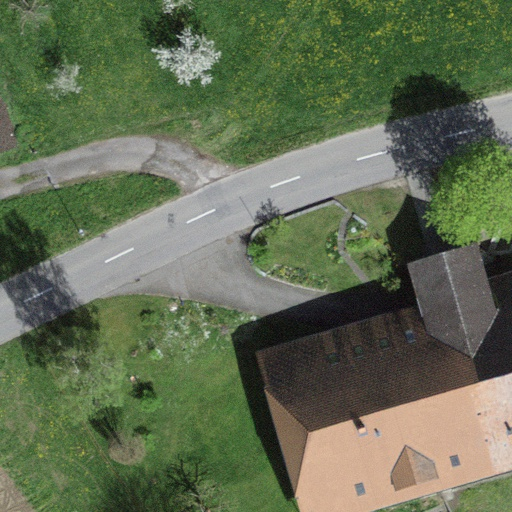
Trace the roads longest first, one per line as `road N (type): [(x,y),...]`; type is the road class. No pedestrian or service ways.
road 1 (unclassified): [(511,116),(400,145),(185,223),(0,310)]
road 2 (unknown): [(0,166),(83,142),(131,140),(149,147),(206,216)]
